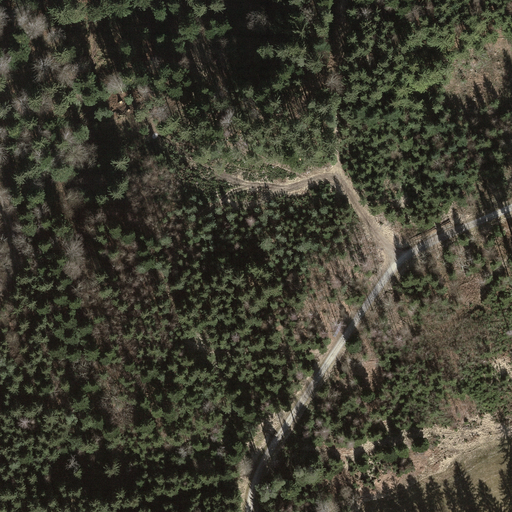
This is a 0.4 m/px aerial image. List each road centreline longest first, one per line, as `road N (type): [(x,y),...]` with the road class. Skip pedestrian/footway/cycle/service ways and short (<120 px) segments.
road 1 (track): [(249,511),(259,466),(385,279),(424,247),(511,208)]
road 2 (track): [(337,0),(331,50),(340,181),(399,263)]
